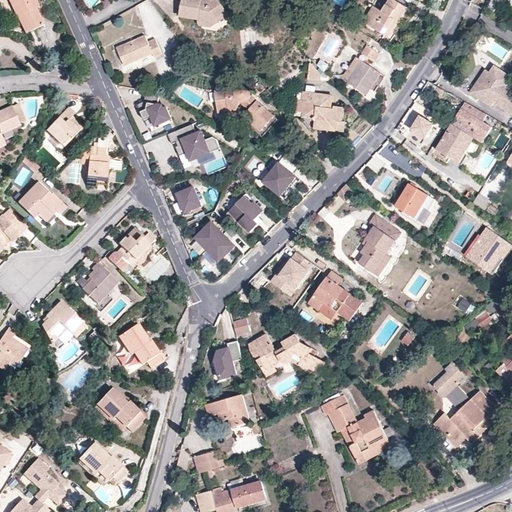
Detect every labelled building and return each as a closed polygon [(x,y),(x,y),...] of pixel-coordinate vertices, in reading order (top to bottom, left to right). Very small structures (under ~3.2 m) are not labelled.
[(9,0),(18,19),(19,18),(27,35),(45,26),(37,10),(40,9),(35,0),(9,0)] [(218,0),(211,0),(205,5),(203,3),(202,0),(183,0),(181,18),(199,21),(199,23),(201,26),(212,27),(217,24),(218,18),(227,12),(218,0)] [(410,8),(396,0),(391,0),(383,11),(376,6),(365,22),(386,35),(395,19),(400,23),(410,8)] [(344,12),(334,2),(327,8),(341,16),(344,12)] [(229,15),(227,12),(218,18),(217,24),(229,15)] [(390,38),(400,23),(395,19),(386,35),(390,38)] [(164,53),(157,39),(150,42),(147,35),(119,47),(127,65),(154,53),(156,57),(164,53)] [(381,54),(368,46),(363,53),(376,61),(381,54)] [(368,95),(372,89),(382,73),(358,57),(344,79),(368,95)] [(33,76),(41,72),(35,60),(27,63),(33,76)] [(318,67),(325,73),(330,67),(323,61),(318,67)] [(323,74),(312,63),(310,78),(322,80),(323,74)] [(511,91),(507,88),(511,81),(511,79),(511,77),(496,66),(492,73),(480,91),(497,103),(511,112),(511,91)] [(493,107),(497,103),(480,91),(492,73),(487,70),(472,92),(493,107)] [(387,76),(382,73),(372,89),(376,91),(387,76)] [(220,116),(232,114),(231,109),(240,108),(242,103),(250,110),(246,113),(242,118),(249,123),(254,123),(264,131),(270,124),(267,121),(273,113),(252,95),(252,94),(251,92),(250,90),(248,87),(246,86),(244,86),(242,86),(240,87),(239,88),(216,91),(220,116)] [(161,93),(148,90),(146,100),(139,103),(146,119),(153,116),(157,125),(173,118),(168,106),(165,107),(163,104),(159,103),(161,93)] [(333,108),(334,95),(304,91),(303,102),(305,102),(304,117),(316,119),(315,129),(345,132),(347,121),(344,121),(345,107),(336,106),(336,108),(333,108)] [(489,116),(466,104),(454,124),(476,138),(484,143),(493,128),(485,123),(489,116)] [(21,105),(14,108),(22,125),(28,122),(21,105)] [(14,108),(0,113),(0,149),(7,146),(2,136),(22,127),(22,125),(14,108)] [(238,114),(242,118),(246,113),(240,108),(231,109),(232,114),(238,114)] [(50,130),(49,132),(64,146),(70,139),(72,141),(80,132),(69,121),(73,117),(75,115),(70,109),(60,119),(50,130)] [(276,116),(273,113),(267,121),(270,124),(276,116)] [(50,130),(60,119),(55,114),(45,125),(50,130)] [(433,125),(418,115),(409,129),(424,139),(433,125)] [(85,128),(73,117),(69,121),(80,132),(85,128)] [(194,124),(169,134),(173,143),(180,140),(182,144),(177,146),(180,155),(188,152),(192,161),(221,149),(218,139),(214,137),(206,140),(203,131),(197,133),(194,124)] [(460,164),(476,138),(454,124),(438,149),(460,164)] [(66,148),(72,141),(70,139),(64,146),(66,148)] [(98,156),(91,155),(90,166),(87,186),(96,187),(97,182),(108,183),(110,172),(111,161),(111,158),(106,158),(107,150),(99,149),(98,156)] [(91,152),(84,152),(82,165),(90,166),(91,155),(91,152)] [(322,160),(327,169),(338,164),(333,154),(322,160)] [(41,169),(27,155),(23,162),(36,174),(41,169)] [(123,163),(111,161),(110,172),(122,174),(123,163)] [(278,163),(263,181),(279,196),(295,178),(278,163)] [(19,203),(36,219),(40,215),(41,217),(45,222),(56,210),(59,213),(60,214),(66,208),(54,195),(53,197),(39,184),(19,203)] [(397,206),(417,219),(424,207),(430,196),(411,184),(397,206)] [(347,200),(356,191),(347,185),(338,194),(347,200)] [(204,206),(194,186),(178,194),(188,214),(204,206)] [(257,218),(263,212),(245,195),(228,212),(250,233),(258,224),(254,221),(257,218)] [(437,200),(430,196),(424,207),(430,211),(437,200)] [(486,211),(494,216),(498,210),(490,205),(486,211)] [(69,210),(66,208),(60,214),(62,216),(69,210)] [(22,236),(30,228),(11,209),(3,216),(22,236)] [(48,224),(59,213),(56,210),(45,222),(48,224)] [(22,236),(3,216),(0,219),(0,252),(12,242),(13,244),(22,236)] [(365,244),(367,245),(371,248),(366,256),(361,263),(376,273),(389,255),(398,242),(397,241),(400,236),(374,218),(369,227),(374,230),(365,244)] [(234,245),(210,221),(194,237),(218,261),(234,245)] [(138,230),(136,228),(127,238),(129,240),(138,230)] [(511,247),(511,244),(503,258),(500,256),(491,271),(481,265),(484,260),(475,254),(490,231),(486,228),(481,237),(478,235),(465,257),(495,276),(511,247)] [(146,238),(138,230),(129,240),(127,238),(120,245),(123,248),(118,253),(130,265),(134,268),(139,262),(137,260),(151,246),(156,241),(150,234),(146,238)] [(503,258),(511,244),(490,231),(475,254),(484,260),(481,265),(491,271),(500,256),(503,258)] [(362,253),(366,256),(371,248),(367,245),(362,253)] [(153,248),(151,246),(137,260),(139,262),(153,248)] [(299,252),(293,260),(282,275),(279,273),(273,282),(293,296),(306,278),(300,274),(305,267),(307,269),(312,262),(299,252)] [(130,265),(118,253),(116,254),(110,260),(122,272),(130,265)] [(395,258),(389,255),(376,273),(382,277),(395,258)] [(291,258),(279,273),(282,275),(293,260),(291,258)] [(91,278),(92,279),(94,281),(84,291),(99,305),(97,308),(103,313),(114,302),(108,296),(120,284),(99,264),(93,270),(96,273),(91,278)] [(351,320),(365,302),(341,286),(345,279),(334,271),(311,304),(334,320),(339,312),(351,320)] [(82,289),(84,291),(94,281),(92,279),(82,289)] [(471,317),(477,308),(465,299),(458,308),(471,317)] [(88,328),(63,303),(48,317),(50,319),(43,326),(53,345),(68,330),(77,339),(88,328)] [(494,320),(488,312),(475,322),(481,330),(494,320)] [(234,322),(238,336),(251,332),(247,318),(234,322)] [(142,323),(139,325),(150,343),(152,342),(142,323)] [(150,343),(139,325),(122,336),(133,354),(135,353),(142,364),(143,366),(148,363),(152,369),(165,361),(152,342),(150,343)] [(17,333),(10,329),(0,343),(0,367),(6,372),(11,364),(15,358),(22,363),(29,351),(12,341),(14,338),(17,333)] [(410,346),(416,337),(410,332),(403,341),(410,346)] [(298,333),(283,342),(286,347),(278,351),(276,346),(268,334),(251,344),(253,351),(269,377),(279,371),(276,365),(282,361),(284,363),(287,364),(289,364),(293,363),(295,361),(310,370),(311,368),(321,374),(327,363),(312,354),(315,348),(304,343),(298,333)] [(137,367),(142,364),(135,353),(133,354),(122,336),(119,338),(137,367)] [(511,336),(507,341),(511,345),(511,355),(510,354),(502,362),(505,365),(499,371),(509,382),(511,378),(511,336)] [(31,349),(14,338),(12,341),(29,351),(31,349)] [(222,380),(241,374),(237,362),(244,359),(239,341),(229,344),(231,349),(220,352),(217,361),(222,380)] [(283,342),(276,346),(278,351),(286,347),(283,342)] [(18,369),(22,363),(15,358),(11,364),(18,369)] [(466,376),(453,363),(447,369),(445,366),(434,375),(439,381),(434,385),(446,399),(449,396),(458,387),(462,384),(460,382),(466,376)] [(463,409),(472,401),(458,387),(449,396),(463,409)] [(114,388),(112,389),(128,404),(130,403),(114,388)] [(128,404),(112,389),(98,406),(114,420),(116,418),(127,427),(134,434),(147,419),(130,403),(128,404)] [(482,391),(472,401),(463,409),(453,419),(447,413),(436,423),(454,442),(464,433),(469,438),(472,442),(484,431),(480,427),(499,409),(482,391)] [(252,422),(244,394),(208,405),(211,417),(221,415),(223,421),(231,419),(234,428),(252,422)] [(390,440),(374,410),(366,415),(367,418),(359,421),(345,395),(323,407),(328,415),(330,414),(340,432),(343,431),(361,465),(368,461),(364,454),(390,440)] [(121,433),(127,427),(116,418),(114,420),(98,406),(95,408),(121,433)] [(503,413),(499,409),(480,427),(484,431),(503,413)] [(458,447),(469,438),(464,433),(454,442),(458,447)] [(392,449),(390,440),(364,454),(368,461),(392,449)] [(97,443),(96,444),(112,459),(113,457),(97,443)] [(112,459),(96,444),(81,459),(97,475),(100,472),(110,481),(115,486),(118,485),(130,472),(113,457),(112,459)] [(0,472),(0,473),(7,463),(12,454),(0,446),(0,472)] [(190,456),(183,448),(175,478),(177,478),(176,480),(184,478),(190,456)] [(196,458),(200,473),(207,472),(221,468),(216,452),(196,458)] [(105,487),(110,481),(100,472),(97,475),(81,459),(79,462),(105,487)] [(58,488),(59,486),(45,474),(49,470),(38,460),(24,475),(42,491),(36,499),(39,502),(43,505),(49,497),(59,506),(68,497),(58,488)] [(223,488),(212,490),(218,510),(218,511),(238,511),(239,511),(238,508),(268,500),(263,482),(224,492),(223,488)] [(212,490),(197,495),(202,511),(210,511),(218,510),(212,490)] [(43,505),(39,502),(32,509),(23,501),(12,511),(50,511),(43,505)]
